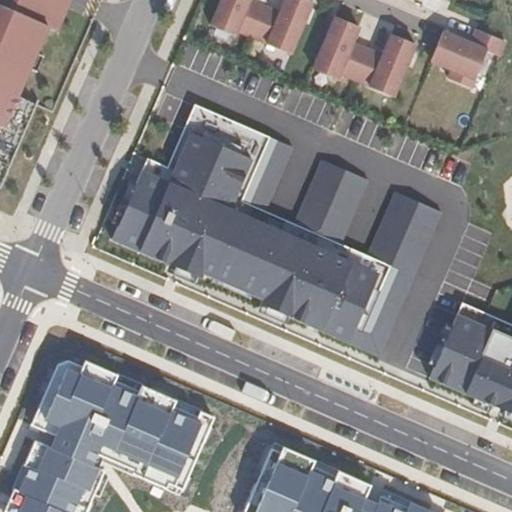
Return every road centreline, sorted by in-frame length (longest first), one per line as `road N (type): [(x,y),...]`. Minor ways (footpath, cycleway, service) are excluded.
road 1 (tertiary): [(31,270),(511,479)]
road 2 (residential): [(150,0),(31,270)]
